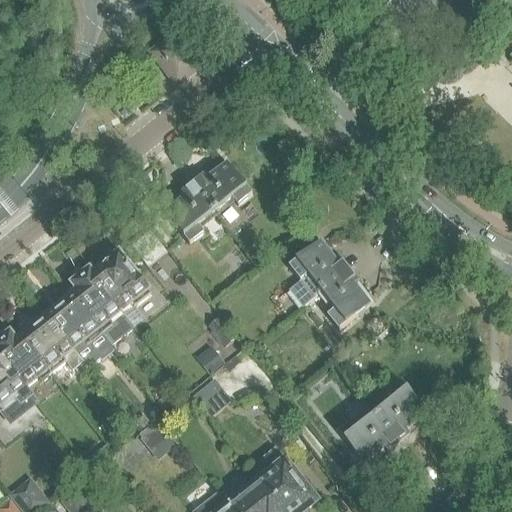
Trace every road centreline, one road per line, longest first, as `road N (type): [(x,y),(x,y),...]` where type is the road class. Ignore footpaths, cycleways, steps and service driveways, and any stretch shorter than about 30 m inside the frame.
road 1 (residential): [(0,261),(263,43)]
road 2 (tertiary): [(511,262),(464,234),(318,96)]
road 3 (tertiary): [(0,208),(53,143),(78,92)]
road 4 (residential): [(439,511),(470,481),(511,397)]
road 5 (residential): [(318,96),(410,0)]
